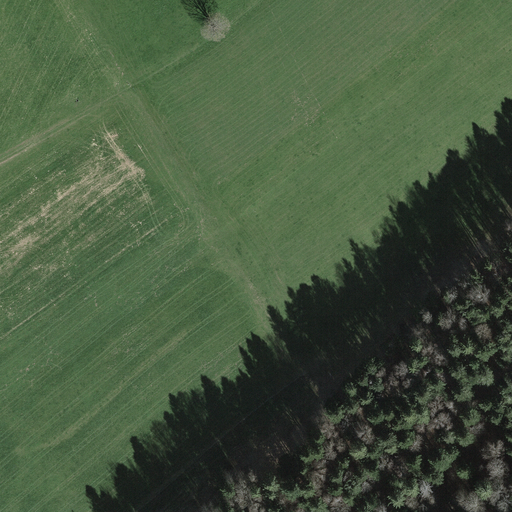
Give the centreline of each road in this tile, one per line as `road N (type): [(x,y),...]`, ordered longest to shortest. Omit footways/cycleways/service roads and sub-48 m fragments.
road 1 (track): [(0,162),(216,44),(269,0)]
road 2 (track): [(339,511),(511,364)]
